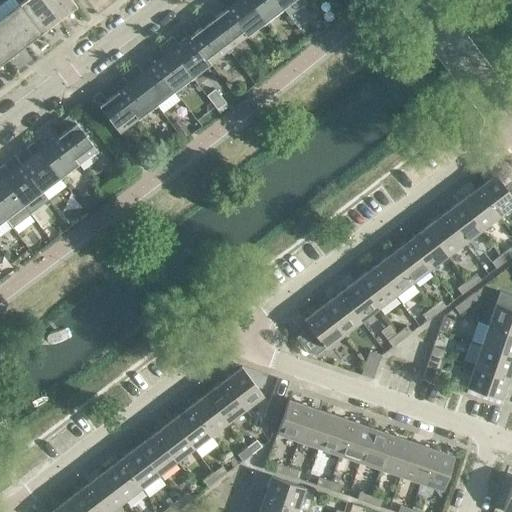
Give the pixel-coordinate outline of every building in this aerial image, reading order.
[(57,18),(43,0),(24,0),(19,4),(41,33),(51,25),(50,24),(57,18)] [(76,6),(71,0),(43,0),(57,18),(64,13),(65,14),(76,6)] [(263,21),(247,0),(236,0),(237,0),(225,9),(245,35),(263,21)] [(247,0),(263,21),(281,7),(276,0),(247,0)] [(305,1),(304,0),(276,0),(281,7),(287,15),(305,1)] [(41,33),(19,4),(2,17),(23,44),(30,39),(31,40),(41,33)] [(208,9),(201,14),(227,48),(245,35),(225,9),(214,17),(208,9)] [(227,48),(201,14),(194,19),(200,28),(189,36),(209,62),(227,48)] [(23,44),(2,17),(0,18),(0,50),(7,59),(17,51),(16,50),(23,44)] [(172,36),(165,42),(190,76),(209,62),(189,36),(178,45),(172,36)] [(190,76),(165,42),(157,47),(164,56),(153,64),(172,89),(190,76)] [(135,64),(128,69),(154,103),(172,89),(153,64),(142,72),(135,64)] [(154,103),(128,69),(121,75),(128,83),(117,92),(136,117),(154,103)] [(216,88),(207,95),(218,109),(227,102),(216,88)] [(99,91),(92,97),(118,131),(136,117),(117,92),(105,100),(99,91)] [(68,128),(57,137),(76,162),(95,148),(69,114),(62,120),(68,128)] [(185,125),(178,131),(183,138),(191,132),(185,125)] [(39,137),(32,142),(58,176),(76,162),(57,137),(46,145),(39,137)] [(58,176),(32,142),(25,147),(32,156),(21,164),(40,190),(58,176)] [(3,164),(0,166),(0,174),(22,204),(40,190),(21,164),(9,173),(3,164)] [(22,204),(0,174),(0,212),(4,217),(22,204)] [(480,185),(476,188),(498,216),(511,205),(511,196),(495,174),(483,182),(479,184),(480,185)] [(498,216),(476,188),(473,190),(472,189),(470,193),(459,201),(481,229),(498,216)] [(91,191),(81,199),(88,208),(98,200),(91,191)] [(481,229),(459,201),(449,209),(445,210),(445,211),(442,214),(464,242),(481,229)] [(464,242),(442,214),(439,216),(438,215),(435,219),(425,227),(446,255),(464,242)] [(446,255),(425,227),(414,235),(411,236),(411,237),(407,240),(429,268),(446,255)] [(429,268),(407,240),(404,243),(403,242),(400,245),(390,253),(411,281),(429,268)] [(511,250),(510,247),(500,254),(505,260),(511,254),(511,250)] [(411,281),(390,253),(380,261),(376,262),(376,264),(373,266),(394,295),(411,281)] [(505,260),(500,254),(490,261),(495,268),(505,260)] [(394,295),(373,266),(370,269),(368,268),(366,271),(356,279),(377,308),(394,295)] [(475,273),(466,280),(470,287),(480,279),(475,273)] [(377,308),(356,279),(345,287),(341,288),(342,290),(338,292),(360,320),(377,308)] [(470,287),(466,280),(456,288),(461,294),(470,287)] [(511,295),(499,291),(488,324),(511,332),(511,295)] [(360,320),(338,292),(335,295),(334,294),(332,298),(321,305),(343,334),(360,320)] [(478,299),(473,293),(463,300),(468,306),(478,299)] [(440,300),(431,307),(436,313),(445,306),(440,300)] [(468,306),(463,300),(454,307),(459,313),(468,306)] [(309,327),(296,337),(307,352),(315,355),(343,334),(321,305),(311,313),(307,315),(307,316),(303,319),(309,327)] [(436,313),(431,307),(421,314),(426,320),(436,313)] [(443,316),(438,330),(446,333),(451,319),(443,316)] [(511,332),(488,324),(481,345),(511,355),(511,332)] [(406,326),(396,333),(401,339),(411,332),(406,326)] [(401,339),(396,333),(387,340),(392,346),(401,339)] [(511,362),(511,355),(481,345),(474,365),(507,377),(509,373),(510,373),(510,368),(511,362)] [(444,350),(432,346),(430,353),(441,357),(444,350)] [(369,350),(360,374),(372,378),(380,354),(369,350)] [(441,357),(430,353),(422,377),(433,381),(441,357)] [(507,377),(474,365),(467,387),(500,398),(504,385),(507,381),(506,380),(507,377)] [(226,378),(223,380),(244,409),(262,395),(241,366),(230,375),(226,376),(226,378)] [(244,409),(223,380),(220,383),(218,382),(216,385),(206,393),(227,421),(244,409)] [(227,421),(206,393),(195,401),(191,402),(191,404),(188,406),(210,434),(227,421)] [(263,417),(275,421),(283,398),(271,394),(263,417)] [(301,404),(287,399),(276,433),(298,440),(309,407),(305,405),(305,404),(301,404)] [(210,434),(188,406),(185,409),(184,408),(182,411),(171,419),(193,448),(210,434)] [(313,408),(309,407),(298,440),(318,447),(329,414),(317,409),(314,407),(313,408)] [(342,418),(329,414),(318,447),(338,454),(350,421),(346,419),(346,418),(342,418)] [(193,448),(171,419),(161,427),(157,428),(157,430),(154,433),(175,461),(193,448)] [(354,422),(350,421),(338,454),(359,461),(370,427),(358,423),(355,421),(354,422)] [(383,432),(370,427),(359,461),(379,468),(391,434),(387,433),(387,432),(383,432)] [(175,461),(154,433),(150,435),(149,434),(147,438),(136,446),(158,474),(175,461)] [(394,436),(391,434),(379,468),(400,475),(411,441),(399,437),(395,435),(394,436)] [(256,440),(246,447),(251,453),(261,446),(256,440)] [(423,446),(411,441),(400,475),(420,482),(431,448),(428,447),(428,446),(423,446)] [(158,474),(136,446),(126,454),(122,455),(122,456),(119,459),(140,487),(158,474)] [(251,453),(246,447),(237,454),(242,461),(251,453)] [(435,450),(431,448),(420,482),(441,489),(453,456),(440,451),(436,449),(435,450)] [(140,487),(119,459),(116,461),(114,461),(112,464),(102,472),(123,500),(140,487)] [(277,463),(274,470),(286,474),(288,467),(277,463)] [(221,466),(212,473),(217,479),(226,472),(221,466)] [(300,471),(288,467),(286,474),(297,478),(300,471)] [(107,511),(123,500),(102,472),(91,480),(87,481),(88,483),(85,485),(105,511),(107,511)] [(217,479),(212,473),(202,480),(207,487),(217,479)] [(304,487),(270,476),(266,489),(263,492),(264,493),(263,497),(296,509),(304,487)] [(318,477),(315,484),(327,488),(329,481),(318,477)] [(511,511),(511,479),(502,510),(508,511),(511,511)] [(341,485),(329,481),(327,488),(338,492),(341,485)] [(105,511),(85,485),(81,487),(80,487),(78,490),(67,498),(77,511),(105,511)] [(359,491),(356,499),(368,502),(370,495),(359,491)] [(187,492),(177,500),(182,506),(191,499),(187,492)] [(381,499),(370,495),(368,502),(379,506),(381,499)] [(295,511),(296,509),(263,497),(262,501),(260,501),(260,505),(257,511),(295,511)] [(77,511),(67,498),(57,506),(53,507),(53,509),(49,511),(77,511)] [(173,511),(182,506),(177,500),(167,507),(171,511),(173,511)]
